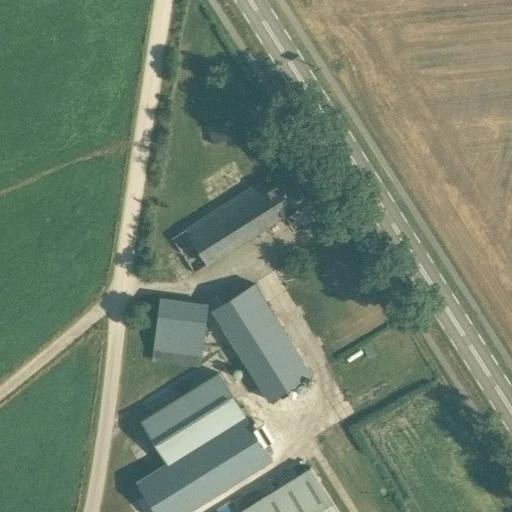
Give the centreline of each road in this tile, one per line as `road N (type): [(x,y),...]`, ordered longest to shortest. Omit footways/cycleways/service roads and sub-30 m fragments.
road 1 (primary): [(511,409),(252,0)]
road 2 (unclassified): [(165,0),(123,289),(0,390)]
road 3 (track): [(88,511),(123,289)]
